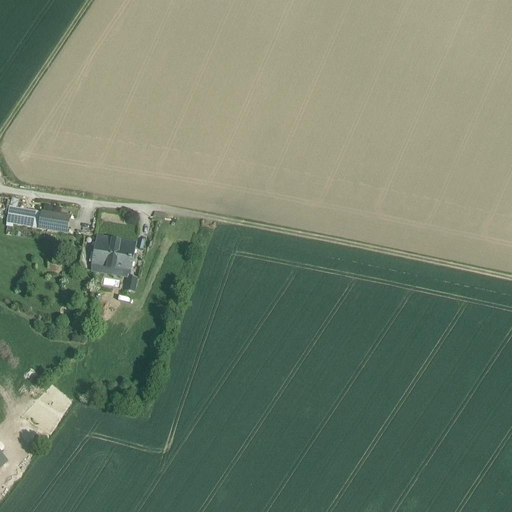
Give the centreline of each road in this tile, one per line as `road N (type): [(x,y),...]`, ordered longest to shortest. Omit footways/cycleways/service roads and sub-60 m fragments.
road 1 (track): [(511,279),(222,221)]
road 2 (unclassified): [(222,221),(0,187)]
road 3 (track): [(0,131),(87,0)]
